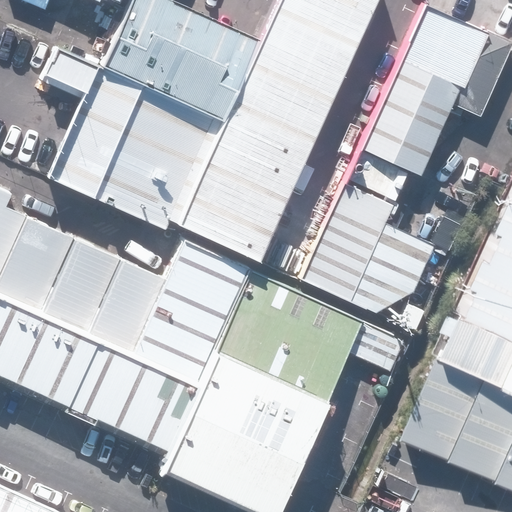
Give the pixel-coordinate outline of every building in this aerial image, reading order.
[(96,0),(57,0),(91,14),(96,0)] [(132,0),(108,52),(230,107),(263,37),(180,0),(132,0)] [(375,0),(280,0),(263,37),(230,107),(178,220),(256,256),(375,0)] [(500,54),(405,13),(345,149),(405,176),(436,105),(471,121),(500,54)] [(230,107),(108,52),(57,165),(178,220),(230,107)] [(511,157),(428,350),(511,386),(511,157)] [(382,206),(332,186),(292,285),(359,313),(404,285),(422,241),(375,222),(382,206)] [(0,302),(174,378),(222,268),(165,243),(152,274),(0,208),(0,302)] [(340,316),(224,265),(139,460),(255,510),(340,316)] [(174,378),(0,302),(0,377),(146,441),(174,378)] [(511,494),(511,386),(424,348),(384,439),(511,494)] [(0,511),(77,511),(0,477),(0,511)]
